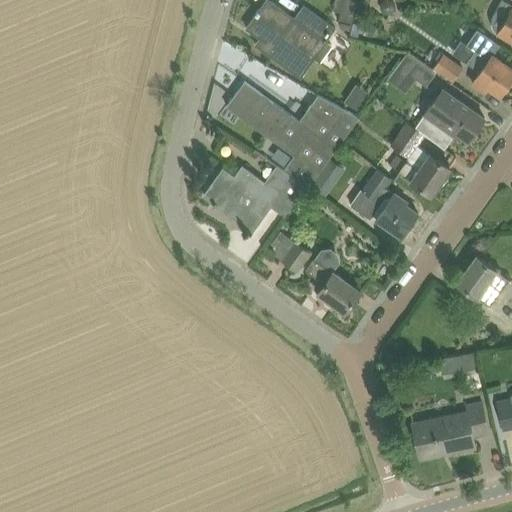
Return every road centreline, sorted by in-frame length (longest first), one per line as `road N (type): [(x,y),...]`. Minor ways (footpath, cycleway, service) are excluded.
road 1 (residential): [(352,367),(196,246),(179,220),(170,184),(217,0)]
road 2 (residential): [(352,367),(511,148)]
road 3 (residential): [(444,505),(388,477),(352,367)]
